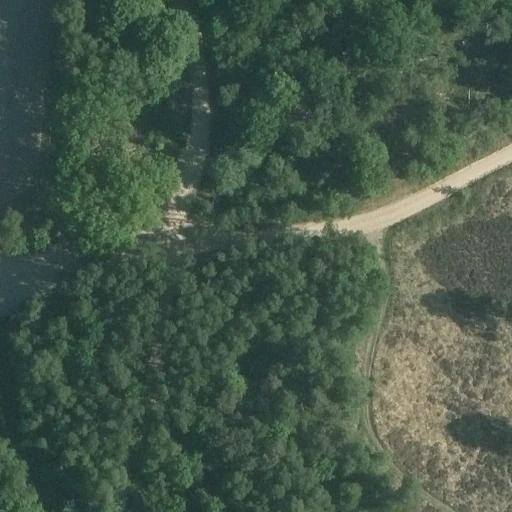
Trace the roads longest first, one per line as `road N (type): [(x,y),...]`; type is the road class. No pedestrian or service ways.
road 1 (track): [(511,154),(351,226),(167,249)]
road 2 (track): [(474,511),(397,443),(371,343),(368,220)]
road 3 (track): [(167,249),(136,511)]
road 4 (track): [(185,0),(201,133),(167,249)]
road 5 (track): [(0,292),(167,249)]
